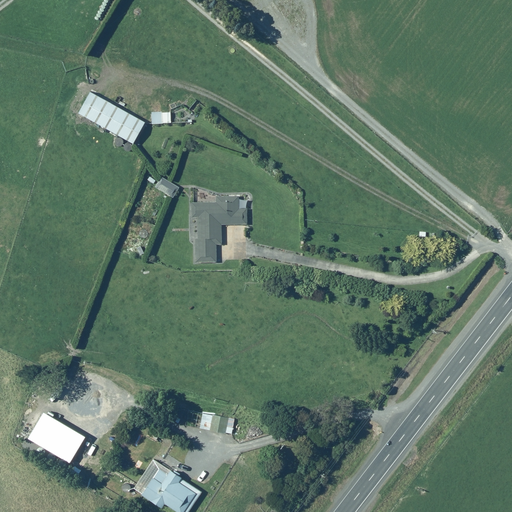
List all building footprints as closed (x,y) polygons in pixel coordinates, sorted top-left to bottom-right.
[(147,122),(92,91),(81,112),(135,143),(147,122)] [(172,111),(151,112),(152,123),(172,123),(172,111)] [(161,177),(155,187),(173,198),(180,188),(161,177)] [(221,242),(222,224),(248,224),(248,199),(243,199),(243,196),(217,196),(217,201),(193,201),(192,217),(199,217),(198,239),(196,239),(196,260),(216,261),(216,242),(221,242)] [(230,418),(203,412),(200,428),(227,434),(230,418)] [(142,491),(140,494),(163,508),(165,504),(178,511),(190,511),(203,491),(183,478),(184,476),(181,474),(181,473),(163,461),(161,465),(155,462),(139,489),(142,491)]
